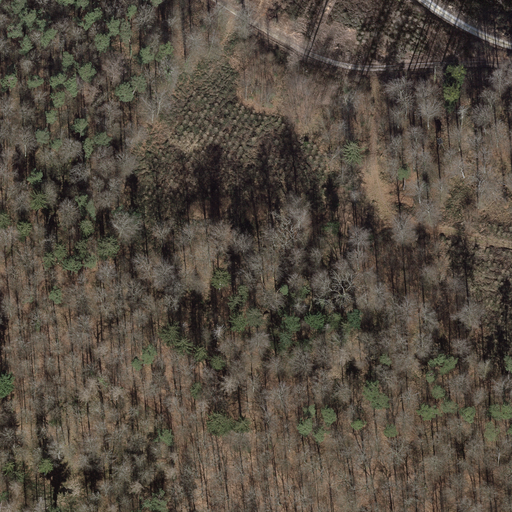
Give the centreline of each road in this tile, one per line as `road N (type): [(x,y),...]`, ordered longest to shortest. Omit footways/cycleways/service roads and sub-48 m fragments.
road 1 (track): [(221,0),(333,63),(511,67)]
road 2 (track): [(275,182),(511,247)]
